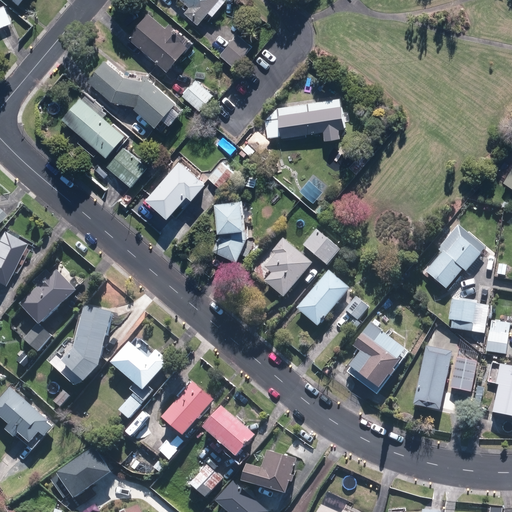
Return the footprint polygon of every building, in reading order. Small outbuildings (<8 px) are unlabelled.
[(225,0),(180,0),(191,8),(186,14),(199,26),(209,13),(214,17),(227,2),(225,0)] [(0,29),(13,24),(5,7),(0,8),(0,29)] [(171,25),(167,29),(150,14),(129,38),(168,73),(189,49),(182,42),(186,38),(171,25)] [(238,36),(221,56),(235,68),(252,47),(238,36)] [(182,110),(177,105),(178,104),(146,77),(144,82),(126,79),(106,62),(89,81),(114,103),(138,107),(136,110),(158,128),(164,120),(170,124),(182,110)] [(215,95),(197,80),(191,88),(189,87),(183,93),(185,95),(184,97),(201,111),(215,95)] [(341,98),(279,108),(284,139),(324,133),(326,142),(342,140),(341,130),(346,129),(341,98)] [(125,136),(81,99),(63,120),(107,157),(125,136)] [(249,143),(244,150),(251,157),(257,150),(261,154),(272,142),(258,129),(247,141),(249,143)] [(149,168),(124,148),(108,168),(133,188),(149,168)] [(194,201),(208,185),(181,161),(147,200),(170,219),(190,197),(194,201)] [(237,175),(224,163),(209,179),(223,191),(237,175)] [(324,193),(311,181),(301,192),(314,204),(324,193)] [(217,205),(221,235),(213,252),(238,262),(242,254),(248,240),(248,239),(243,201),(217,205)] [(443,253),(425,272),(446,291),(464,272),(466,274),(489,249),(461,224),(438,249),(443,253)] [(328,266),(341,249),(318,231),(305,248),(328,266)] [(0,289),(1,290),(25,246),(1,233),(0,235),(0,289)] [(285,299),(314,264),(284,239),(273,251),(276,254),(265,267),(274,274),(266,283),(285,299)] [(248,257),(255,243),(248,240),(242,254),(248,257)] [(42,328),(78,292),(58,271),(53,276),(49,272),(35,285),(39,289),(21,307),(42,328)] [(351,289),(330,271),(296,309),(318,328),(351,289)] [(370,308),(357,298),(346,311),(359,321),(370,308)] [(477,303),(452,299),(449,320),(453,321),(452,329),(472,332),(477,303)] [(86,307),(76,351),(65,364),(87,384),(102,368),(114,313),(86,307)] [(511,327),(511,324),(492,321),(486,352),(507,356),(511,327)] [(406,349),(372,324),(354,348),(361,353),(349,369),(379,391),(390,375),(394,378),(397,373),(395,371),(403,359),(400,357),(406,349)] [(39,325),(25,340),(39,354),(53,339),(39,325)] [(130,343),(112,364),(145,393),(170,363),(157,351),(149,360),(130,343)] [(452,352),(426,347),(414,406),(440,411),(452,352)] [(478,362),(458,358),(451,389),(472,393),(478,362)] [(492,412),(511,416),(511,366),(501,364),(496,384),(499,385),(492,412)] [(185,437),(215,401),(193,383),(164,420),(185,437)] [(52,423),(10,388),(0,399),(0,417),(11,427),(7,431),(16,438),(20,434),(33,445),(42,435),(46,439),(55,429),(51,425),(52,423)] [(120,412),(130,421),(146,403),(135,394),(120,412)] [(238,458),(257,436),(222,407),(204,429),(238,458)] [(180,452),(168,442),(160,451),(171,461),(180,452)] [(111,474),(93,449),(58,474),(59,475),(51,481),(64,500),(72,494),(76,499),(111,474)] [(242,481),(286,494),(290,481),(293,482),(295,476),(292,475),(296,459),(267,451),(262,468),(247,464),(242,481)] [(223,479),(208,465),(190,485),(205,499),(223,479)] [(232,482),(213,503),(222,511),(260,511),(263,510),(232,482)]
